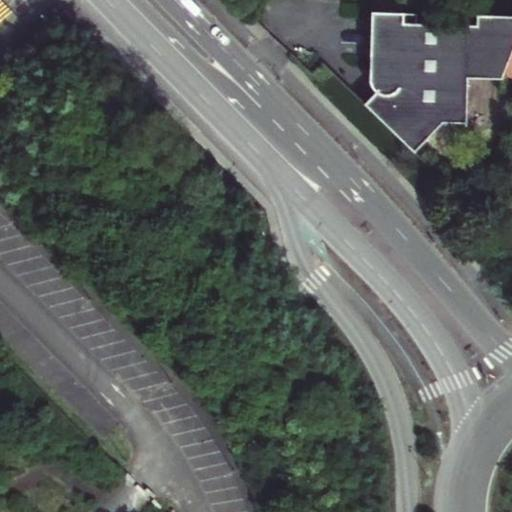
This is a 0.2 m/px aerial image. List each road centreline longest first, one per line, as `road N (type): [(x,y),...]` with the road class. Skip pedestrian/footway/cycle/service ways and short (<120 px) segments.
road 1 (secondary): [(511,356),(176,0)]
road 2 (trunk): [(282,181),(302,265),(367,346),(394,400),(411,511)]
road 3 (secondary): [(282,181),(428,333),(458,385),(476,451)]
road 4 (secondary): [(108,0),(282,181)]
